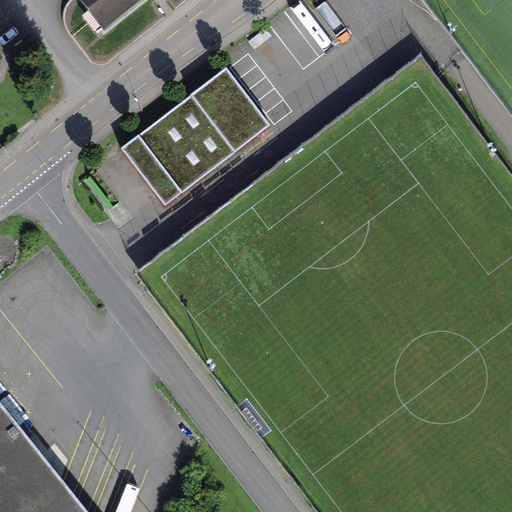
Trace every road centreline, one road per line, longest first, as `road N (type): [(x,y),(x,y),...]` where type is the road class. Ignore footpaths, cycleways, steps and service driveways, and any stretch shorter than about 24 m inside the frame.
road 1 (residential): [(20,166),(284,511)]
road 2 (primary): [(228,0),(97,105)]
road 3 (residential): [(97,105),(23,0)]
